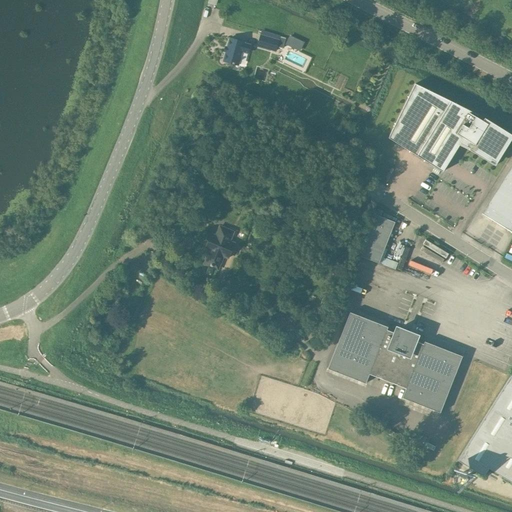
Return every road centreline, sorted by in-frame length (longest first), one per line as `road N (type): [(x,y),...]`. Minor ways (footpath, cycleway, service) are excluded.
road 1 (tertiary): [(165,0),(147,83),(69,263),(29,304),(0,316)]
road 2 (tertiary): [(511,78),(357,0)]
road 3 (unclassified): [(366,186),(511,275)]
